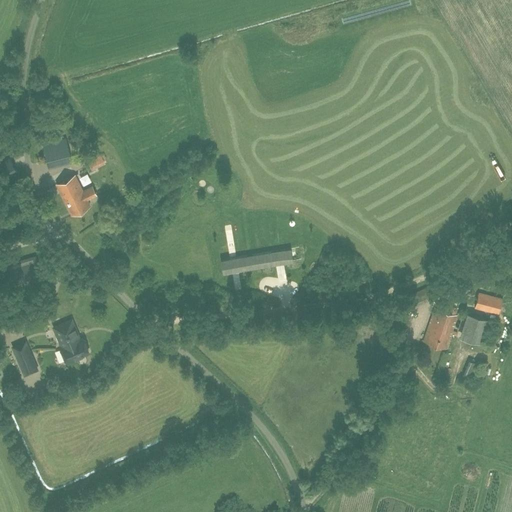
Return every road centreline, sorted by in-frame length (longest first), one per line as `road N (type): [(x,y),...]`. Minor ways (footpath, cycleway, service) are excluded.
road 1 (track): [(151,324),(375,296),(511,226)]
road 2 (unclassified): [(303,511),(287,466),(256,421),(61,232)]
road 3 (unclassified): [(61,232),(34,197),(25,144),(25,63),(42,0)]
